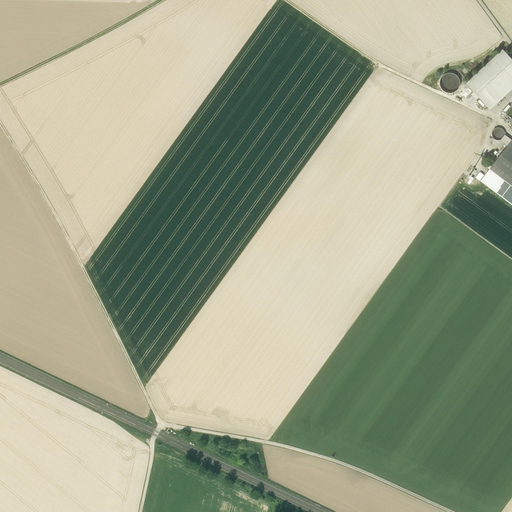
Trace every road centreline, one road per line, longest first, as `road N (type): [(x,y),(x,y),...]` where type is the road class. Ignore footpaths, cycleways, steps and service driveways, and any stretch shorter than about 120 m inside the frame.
road 1 (track): [(153,444),(160,424),(0,124)]
road 2 (unclassified): [(453,511),(330,460),(160,424)]
road 3 (track): [(0,84),(160,0)]
road 4 (track): [(291,0),(428,87)]
